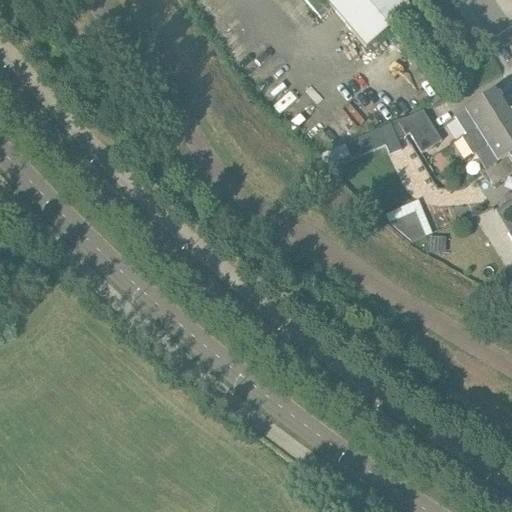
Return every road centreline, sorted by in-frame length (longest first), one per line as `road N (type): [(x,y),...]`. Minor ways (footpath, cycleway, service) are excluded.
road 1 (secondary): [(510,511),(271,347),(134,225),(0,82)]
road 2 (secondary): [(0,150),(183,333),(311,434),(431,511)]
